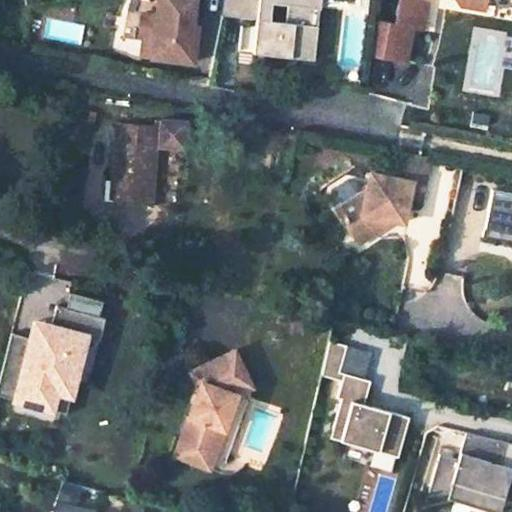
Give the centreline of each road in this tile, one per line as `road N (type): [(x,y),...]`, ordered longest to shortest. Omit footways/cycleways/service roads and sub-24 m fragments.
road 1 (unknown): [(0,236),(225,306)]
road 2 (unknown): [(469,209),(450,310),(467,332),(511,342)]
